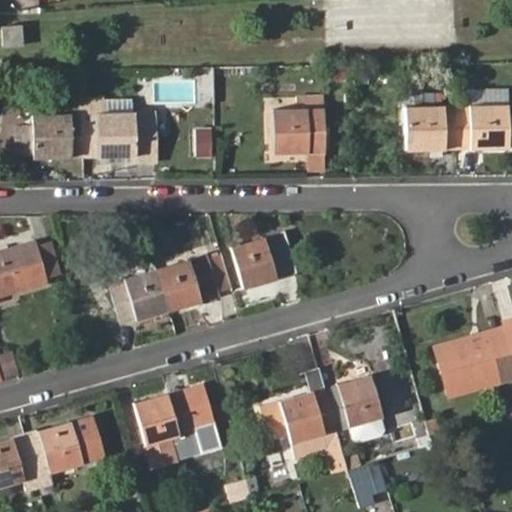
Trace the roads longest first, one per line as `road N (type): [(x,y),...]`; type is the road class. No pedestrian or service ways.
road 1 (residential): [(0,399),(410,283)]
road 2 (residential): [(403,198),(0,204)]
